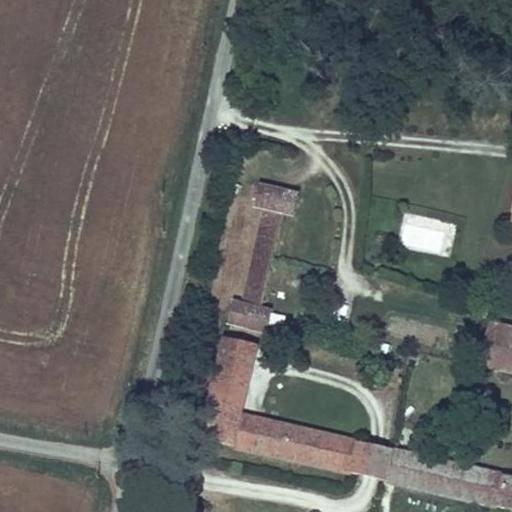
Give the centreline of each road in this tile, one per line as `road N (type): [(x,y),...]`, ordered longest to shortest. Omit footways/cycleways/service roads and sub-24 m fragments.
road 1 (unclassified): [(130,467),(235,0)]
road 2 (track): [(130,467),(348,511)]
road 3 (unclassified): [(0,441),(130,467)]
